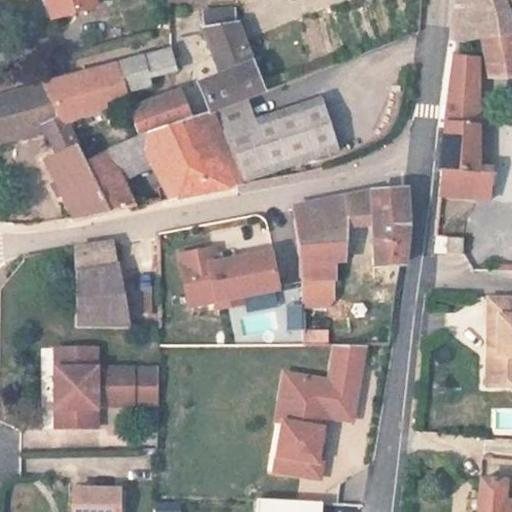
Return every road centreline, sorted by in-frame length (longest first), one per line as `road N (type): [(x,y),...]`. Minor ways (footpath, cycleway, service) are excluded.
road 1 (residential): [(0,241),(59,239),(420,165)]
road 2 (residential): [(420,165),(419,239),(381,511)]
road 3 (residential): [(437,0),(420,165)]
